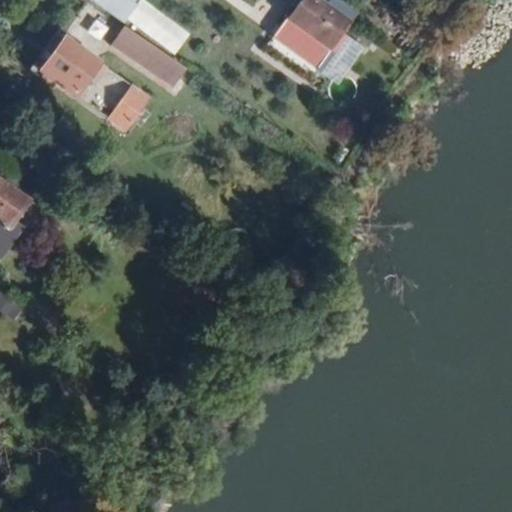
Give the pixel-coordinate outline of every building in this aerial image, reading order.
[(90,0),(128,26),(138,12),(121,0),(90,0)] [(287,0),(238,0),(232,8),(265,33),(290,1),(287,0)] [(304,0),(296,0),(281,22),(323,55),(344,28),(304,0)] [(170,89),(184,69),(121,25),(106,46),(170,89)] [(42,75),(122,132),(144,99),(63,42),(42,75)] [(0,185),(0,225),(0,226),(20,199),(0,185)] [(0,293),(0,313),(8,321),(18,310),(0,293)]
